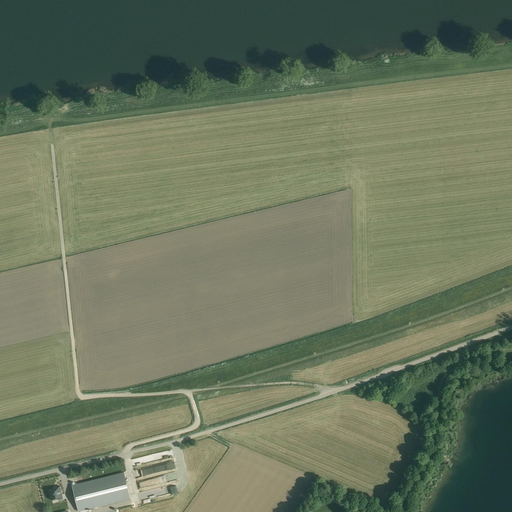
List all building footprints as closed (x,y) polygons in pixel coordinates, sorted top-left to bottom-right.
[(155,455),(131,460),(132,465),(156,460),(155,455)] [(138,475),(139,479),(168,472),(167,470),(172,469),(171,462),(134,471),(135,473),(134,473),(135,476),(138,475)] [(131,498),(125,477),(124,472),(72,485),(79,511),(131,498)] [(148,479),(150,485),(170,482),(169,477),(172,477),(172,480),(176,479),(175,475),(148,479)] [(63,499),(61,491),(60,486),(55,487),(56,489),(49,490),(51,500),(58,498),(58,500),(63,499)]
